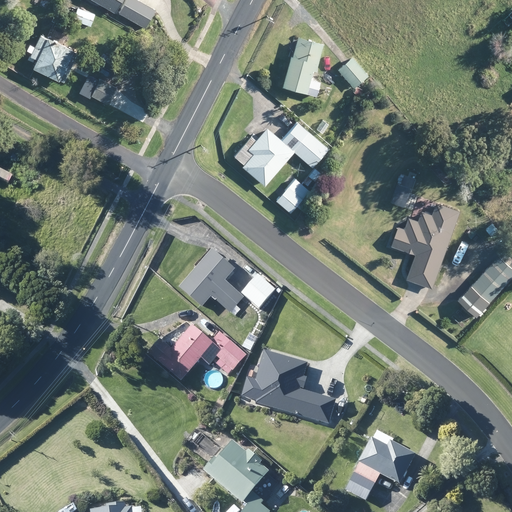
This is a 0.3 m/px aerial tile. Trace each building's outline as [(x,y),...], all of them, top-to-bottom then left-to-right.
[(125,0),(97,0),(118,12),(125,0)] [(148,27),(156,12),(158,10),(141,0),(129,0),(122,13),(148,27)] [(94,26),(98,13),(81,7),(76,20),(94,26)] [(52,38),(49,36),(45,34),(35,55),(41,58),(37,68),(63,80),(63,79),(67,81),(81,53),(77,51),(78,49),(68,44),(53,37),(52,38)] [(313,73),(320,44),(294,37),(288,58),(286,58),(278,88),(303,95),(304,94),(311,96),(314,84),(312,83),(307,82),(309,72),(313,73)] [(337,74),(340,77),(351,90),(366,77),(349,57),(348,59),(342,64),(334,70),(337,74)] [(102,81),(100,81),(92,76),(83,92),(91,97),(92,94),(111,104),(119,88),(103,79),(102,81)] [(351,94),(346,91),(342,98),(348,101),(351,94)] [(287,98),(298,105),(301,99),(291,93),(287,98)] [(321,134),(326,125),(320,121),(315,130),(321,134)] [(327,150),(305,132),(289,151),(262,129),(252,141),(248,138),(247,137),(230,158),(240,166),(238,168),(262,188),(291,153),(293,155),(311,169),(327,150)] [(312,169),(301,183),(305,187),(311,181),(312,182),(318,175),(312,169)] [(10,177),(0,171),(0,182),(6,185),(10,177)] [(403,209),(410,187),(406,186),(408,179),(399,176),(390,205),(403,209)] [(274,202),(288,214),(308,191),(295,179),(288,187),(284,191),(279,196),(274,202)] [(440,263),(459,212),(435,204),(430,216),(429,215),(424,214),(420,212),(416,223),(407,219),(406,222),(403,230),(396,228),(390,247),(412,255),(415,256),(408,275),(406,281),(428,289),(431,290),(439,267),(440,263)] [(222,282),(233,270),(208,250),(175,289),(199,309),(209,298),(228,315),(242,299),(238,295),(222,282)] [(488,303),(511,277),(511,267),(499,256),(470,286),(488,303)] [(257,309),(273,290),(255,275),(239,294),(257,309)] [(251,315),(245,310),(238,318),(245,323),(252,322),(251,315)] [(208,343),(190,328),(188,326),(168,350),(157,340),(144,354),(178,383),(196,361),(198,359),(208,367),(211,363),(226,376),(230,371),(231,372),(245,356),(234,346),(217,332),(212,339),(208,343)] [(240,348),(248,352),(252,343),(244,340),(240,348)] [(309,366),(264,353),(255,384),(246,381),(240,401),(328,427),(335,403),(301,393),(309,366)] [(238,418),(256,434),(261,428),(243,412),(238,418)] [(390,444),(392,441),(374,431),(370,440),(368,438),(355,464),(356,464),(341,491),(363,502),(367,494),(372,485),(374,480),(375,479),(377,476),(392,484),(396,486),(412,456),(390,444)] [(189,443),(207,458),(210,455),(211,457),(217,449),(197,432),(189,443)] [(286,445),(292,439),(286,435),(281,441),(286,445)] [(253,487),(265,472),(256,466),(258,463),(244,451),(241,454),(226,442),(212,459),(210,458),(204,465),(199,472),(238,505),(240,503),(243,506),(238,511),(266,511),(258,505),(260,503),(248,493),(253,487)] [(330,481),(319,474),(314,482),(326,489),(330,481)] [(140,511),(140,509),(131,510),(130,505),(124,506),(123,502),(101,504),(102,508),(92,509),(92,511),(140,511)]
